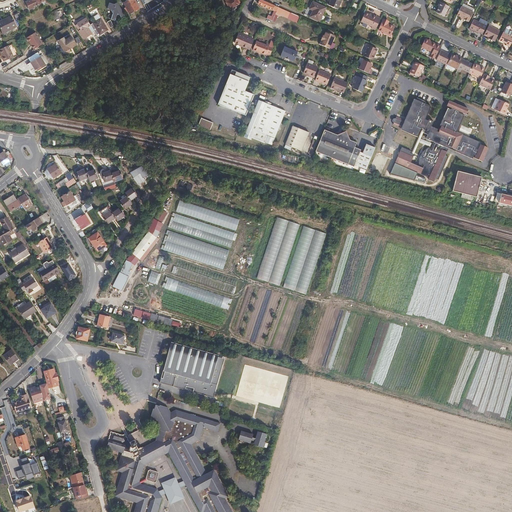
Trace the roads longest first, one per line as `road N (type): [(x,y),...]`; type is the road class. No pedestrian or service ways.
road 1 (residential): [(273,75),(366,115),(410,18)]
road 2 (unclassified): [(40,90),(181,0)]
road 3 (residential): [(33,167),(90,273)]
